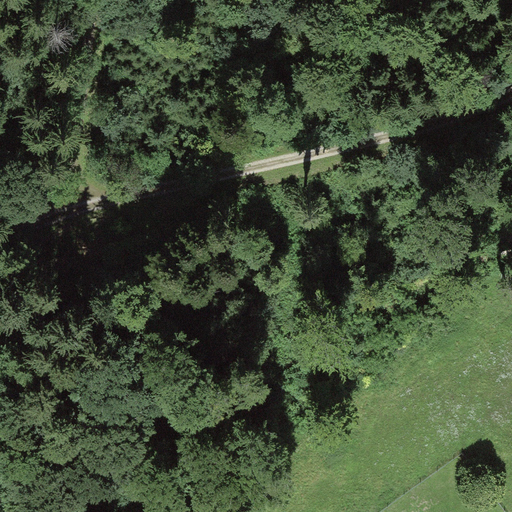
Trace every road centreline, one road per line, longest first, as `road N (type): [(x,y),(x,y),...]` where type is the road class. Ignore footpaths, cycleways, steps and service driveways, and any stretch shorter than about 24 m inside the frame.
road 1 (track): [(0,241),(511,77)]
road 2 (track): [(104,0),(67,223)]
